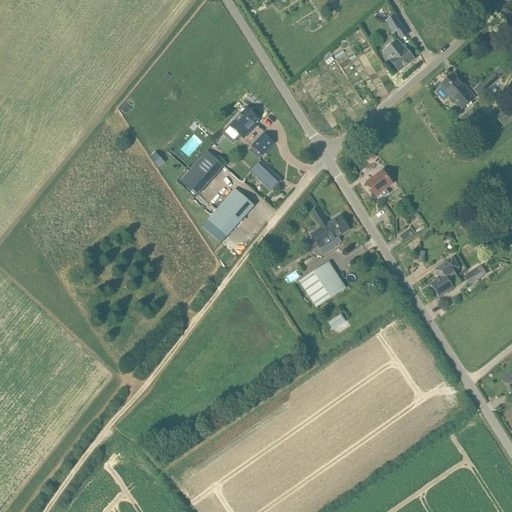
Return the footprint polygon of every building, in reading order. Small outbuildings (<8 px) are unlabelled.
[(394,15),(385,20),(392,33),(395,31),(400,39),(406,35),(394,15)] [(384,52),(391,59),(390,60),(399,71),(413,59),(404,48),(404,49),(397,41),(384,52)] [(497,69),(473,90),(479,97),(504,77),(505,75),(499,67),(497,69)] [(436,91),(435,92),(444,102),(449,97),(461,110),(475,98),(454,73),(440,86),(441,87),(436,91)] [(129,110),(125,105),(121,110),(124,114),(129,110)] [(242,114),(231,126),(233,128),(244,139),(251,131),(249,130),(259,119),(253,114),(253,108),(247,108),(241,109),(242,114)] [(504,126),(511,118),(511,114),(507,108),(496,117),(504,126)] [(477,112),(460,127),(469,140),(487,125),(477,112)] [(253,147),(249,151),(259,159),(262,155),(263,156),(274,143),(264,134),(252,146),(253,147)] [(369,148),(362,153),(367,160),(374,155),(369,148)] [(150,156),(158,167),(164,161),(155,151),(150,156)] [(197,197),(225,167),(208,151),(180,181),(197,197)] [(281,179),(262,161),(251,172),(270,191),(281,179)] [(376,196),(392,184),(383,171),(366,183),(376,196)] [(253,208),(234,190),(208,220),(202,226),(221,243),(227,237),(253,208)] [(299,200),(307,209),(314,202),(306,194),(299,200)] [(320,228),(311,234),(320,249),(324,256),(338,246),(335,240),(349,231),(340,216),(328,223),(318,208),(310,213),(320,228)] [(457,277),(453,271),(458,268),(452,259),(434,270),(440,279),(431,285),(439,297),(453,288),(449,282),(457,277)] [(347,288),(330,261),(299,282),(316,308),(347,288)] [(482,267),(465,277),(470,286),(487,274),(482,267)] [(296,269),(285,276),(289,282),(300,275),(296,269)] [(328,322),(333,330),(346,321),(341,313),(328,322)] [(511,372),(502,379),(511,394),(511,372)]
